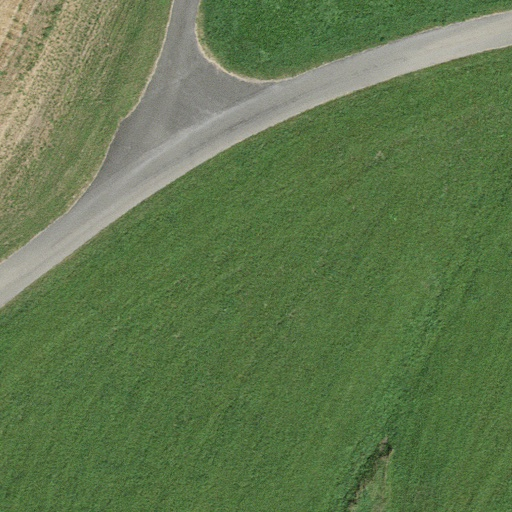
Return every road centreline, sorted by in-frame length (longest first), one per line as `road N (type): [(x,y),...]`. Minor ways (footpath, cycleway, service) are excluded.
road 1 (track): [(511,28),(397,61),(199,138),(0,284)]
road 2 (track): [(192,0),(184,114),(199,138)]
